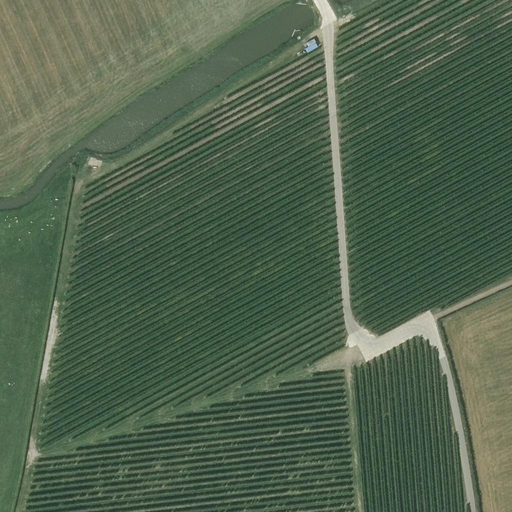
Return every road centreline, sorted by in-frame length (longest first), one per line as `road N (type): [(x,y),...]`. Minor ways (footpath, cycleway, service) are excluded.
road 1 (track): [(32,458),(352,356),(329,21),(317,0)]
road 2 (track): [(352,356),(409,328),(436,341),(471,511)]
